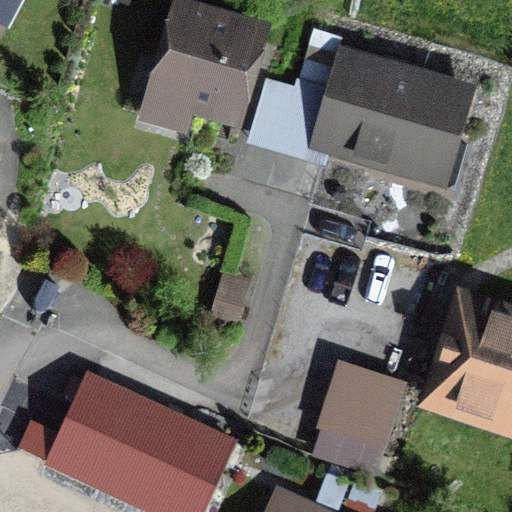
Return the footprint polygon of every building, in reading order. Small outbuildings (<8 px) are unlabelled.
[(236,116),(260,34),(178,10),(154,92),(236,116)] [(327,143),(418,170),(429,135),(438,137),(452,91),(351,62),(327,143)] [(511,321),(466,307),(451,356),(470,362),(456,405),(511,423),(511,321)] [(403,386),(342,367),(323,426),(384,446),(403,386)] [(235,446),(84,376),(45,461),(83,479),(94,456),(206,508),(235,446)] [(318,511),(286,497),(279,511),(318,511)]
